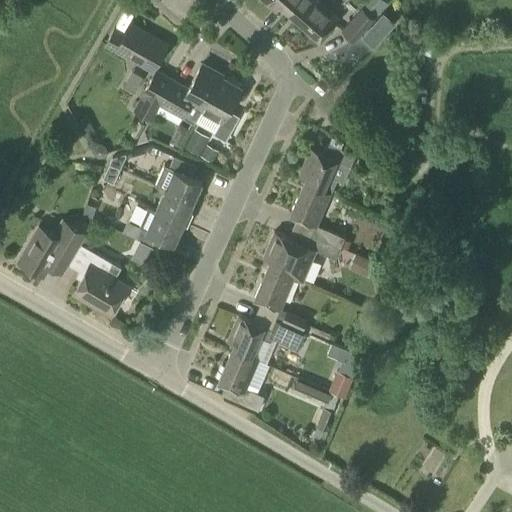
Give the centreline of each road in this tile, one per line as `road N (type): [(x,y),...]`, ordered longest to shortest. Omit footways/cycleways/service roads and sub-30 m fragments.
road 1 (residential): [(155,376),(288,76)]
road 2 (unclassified): [(387,511),(155,376)]
road 3 (unclassified): [(155,376),(0,285)]
road 4 (residential): [(385,164),(288,76)]
